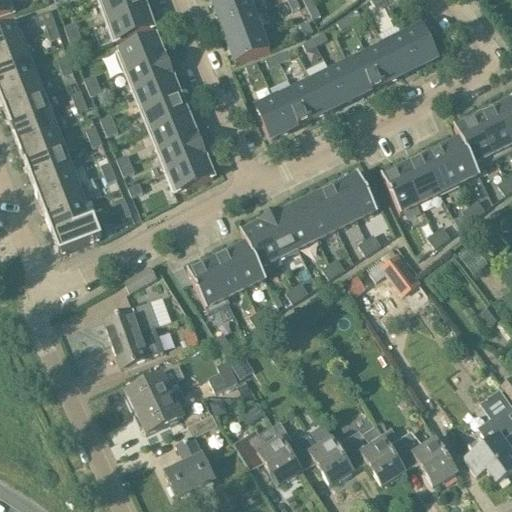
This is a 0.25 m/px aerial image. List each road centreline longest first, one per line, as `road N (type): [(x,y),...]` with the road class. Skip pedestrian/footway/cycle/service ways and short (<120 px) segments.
road 1 (residential): [(442,0),(479,45),(484,59),(474,84),(255,189)]
road 2 (residential): [(255,189),(43,294)]
road 3 (residential): [(120,511),(35,326),(43,294)]
road 4 (residential): [(175,0),(255,189)]
road 5 (residential): [(43,294),(0,180)]
